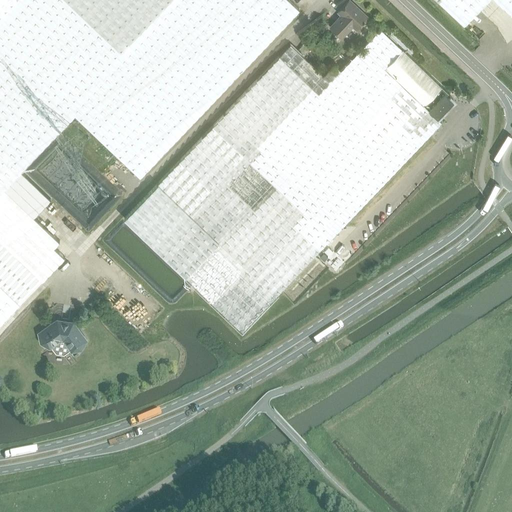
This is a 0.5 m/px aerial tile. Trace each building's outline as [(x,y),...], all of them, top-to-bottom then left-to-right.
[(18,0),(0,19),(0,149),(22,170),(74,113),(140,176),(299,9),(289,0),(18,0)] [(0,0),(0,323),(20,303),(0,283),(0,185),(33,217),(49,199),(50,198),(21,171),(22,170),(0,149),(0,19),(18,0),(0,0)] [(342,37),(353,25),(356,28),(367,16),(360,9),(359,10),(348,0),(338,11),(342,14),(330,26),(342,37)] [(511,0),(437,0),(464,24),(486,0),(495,0),(511,15),(511,0)] [(401,49),(380,28),(340,70),(333,63),(322,75),(290,44),(124,217),(241,330),(441,121),(437,117),(385,67),(401,49)] [(437,117),(453,100),(448,96),(450,94),(402,48),(401,49),(385,67),(437,117)] [(0,283),(20,303),(64,258),(53,248),(59,242),(33,217),(0,185),(0,283)] [(50,346),(56,354),(63,355),(71,349),(71,350),(74,348),(75,349),(81,348),(83,343),(83,342),(86,340),(73,322),(69,324),(68,322),(61,322),(59,323),(57,319),(39,333),(41,336),(39,337),(41,342),(46,345),(47,344),(49,347),(50,346)]
